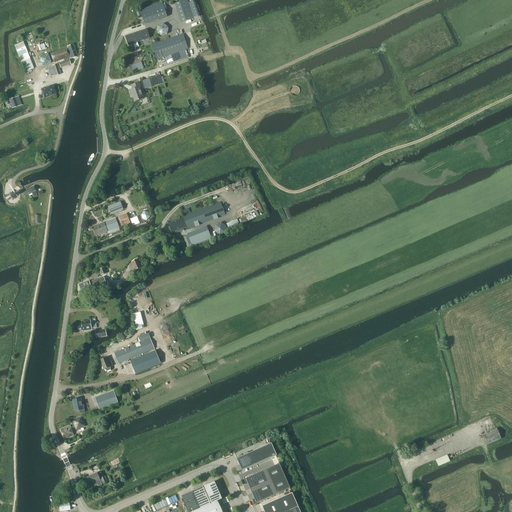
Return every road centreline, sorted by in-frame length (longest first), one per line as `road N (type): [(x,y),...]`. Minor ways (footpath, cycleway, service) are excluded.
road 1 (unclassified): [(88,511),(52,413),(85,200),(106,149),(102,103),(123,0)]
road 2 (track): [(105,154),(217,118),(239,129),(270,179),(304,192),(511,97)]
road 3 (track): [(111,51),(125,32),(168,19),(185,28),(194,56),(105,82)]
road 4 (unclassified): [(246,511),(229,475),(213,467),(106,511)]
road 5 (unclassified): [(18,190),(16,175),(51,160),(60,115),(36,111),(0,126)]
road 6 (unknown): [(55,393),(152,368),(168,359),(164,344)]
road 7 (track): [(422,511),(405,465),(477,433)]
